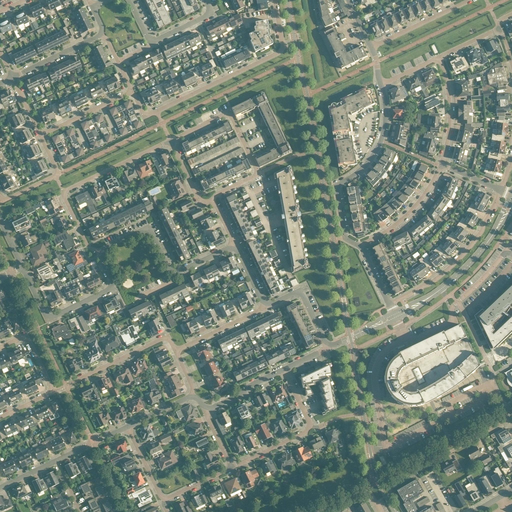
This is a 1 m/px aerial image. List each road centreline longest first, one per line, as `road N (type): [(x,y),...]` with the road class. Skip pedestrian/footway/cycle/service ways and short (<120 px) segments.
road 1 (residential): [(132,91),(141,111),(152,113),(277,53),(283,47),(274,0)]
road 2 (residential): [(100,253),(63,192),(171,140)]
road 3 (residential): [(362,248),(345,239),(337,191),(381,139),(380,84)]
road 4 (residential): [(213,202),(257,170),(229,112),(171,140)]
road 5 (residential): [(93,442),(66,386),(167,338)]
road 6 (tertiary): [(394,316),(475,257),(511,200)]
road 7 (residential): [(388,305),(458,259),(501,190)]
road 8 (residential): [(100,253),(112,286),(55,317),(43,313),(21,266)]
road 9 (residential): [(0,417),(53,391),(26,336),(0,347)]
road 10 (residential): [(235,466),(309,426),(283,368)]
road 11 (residential): [(511,418),(398,481)]
